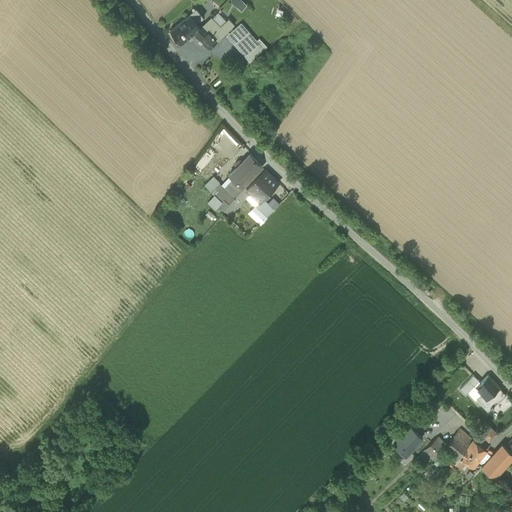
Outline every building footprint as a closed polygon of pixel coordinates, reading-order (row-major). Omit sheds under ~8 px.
[(241,9),(246,4),(241,0),(231,0),(231,1),(241,9)] [(189,15),(196,23),(203,18),(196,9),(189,15)] [(217,12),(211,18),(220,27),(226,22),(217,12)] [(181,45),(194,34),(201,28),(200,28),(196,23),(189,15),(170,31),(181,45)] [(217,42),(234,25),(228,19),(226,22),(220,27),(211,18),(202,26),(217,42)] [(227,35),(235,45),(249,33),(250,32),(241,23),(227,35)] [(202,26),(200,28),(201,28),(194,34),(208,49),(217,42),(202,26)] [(235,45),(240,51),(249,43),(254,48),(258,44),(249,33),(235,45)] [(254,48),(249,43),(240,51),(245,56),(254,48)] [(245,65),(249,62),(241,53),(237,56),(245,65)] [(233,180),(242,189),(244,187),(261,167),(250,155),(229,176),(233,180)] [(249,192),(260,203),(278,184),(265,171),(247,189),(246,189),(249,192)] [(223,190),(233,200),(242,189),(233,180),(224,189),(223,190)] [(214,188),(220,193),(223,190),(224,189),(218,183),(214,188)] [(233,200),(230,203),(235,207),(249,192),(246,189),(247,189),(244,187),(242,189),(233,200)] [(226,217),(235,207),(230,203),(222,213),(226,217)] [(465,395),(479,381),(473,375),(460,389),(465,395)] [(476,399),(487,412),(506,396),(488,376),(476,387),(482,394),(476,399)] [(456,394),(462,399),(465,395),(460,389),(456,394)] [(415,416),(407,423),(410,426),(411,426),(419,434),(426,426),(415,416)] [(479,433),(488,442),(497,434),(488,425),(479,433)] [(410,426),(393,444),(405,455),(423,437),(419,434),(411,426),(410,426)] [(453,438),(466,448),(473,440),(460,429),(453,438)] [(416,458),(422,463),(425,460),(428,463),(431,461),(433,463),(442,454),(438,451),(443,446),(443,445),(444,444),(438,437),(424,450),(416,458)] [(455,452),(460,456),(467,448),(466,448),(453,438),(447,446),(455,452)] [(473,440),(466,448),(467,448),(460,456),(456,461),(455,461),(456,462),(454,464),(460,468),(461,468),(466,462),(469,464),(472,467),(486,450),(473,440)] [(481,468),(495,478),(511,458),(511,453),(510,452),(502,445),(481,468)] [(455,461),(456,461),(460,456),(455,452),(450,457),(455,461)]
